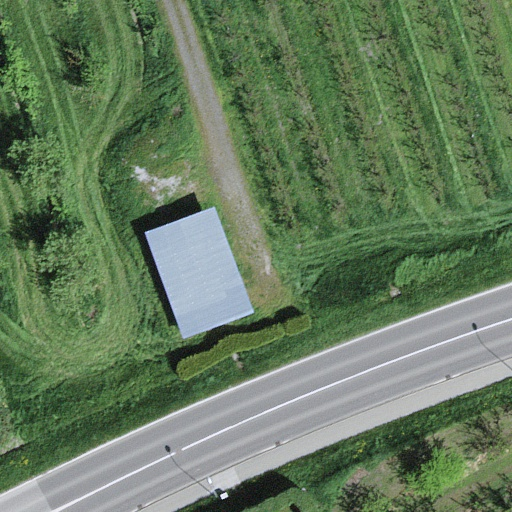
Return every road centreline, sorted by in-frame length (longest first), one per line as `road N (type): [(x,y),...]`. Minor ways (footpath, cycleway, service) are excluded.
road 1 (tertiary): [(106,485),(254,416),(511,319)]
road 2 (track): [(171,0),(260,264)]
